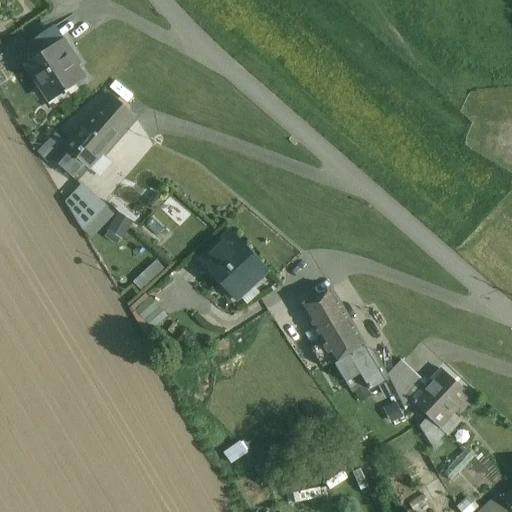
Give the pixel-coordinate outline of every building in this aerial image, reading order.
[(36,38),(18,50),(26,63),(45,51),(36,38)] [(45,51),(26,63),(42,87),(43,86),(53,100),(83,81),(75,68),(81,64),(64,38),(45,51)] [(111,94),(64,147),(89,169),(135,116),(111,94)] [(89,169),(64,147),(53,159),(78,181),(89,169)] [(105,206),(82,184),(65,202),(82,230),(105,206)] [(104,233),(120,243),(135,220),(119,209),(104,233)] [(231,232),(199,260),(209,271),(209,272),(220,284),(221,283),(236,300),(267,271),(231,232)] [(157,258),(132,279),(140,288),(164,267),(157,258)] [(364,346),(330,289),(317,296),(317,297),(301,306),(322,342),(333,361),(335,364),(349,355),(364,346)] [(154,302),(146,293),(134,304),(142,313),(154,302)] [(333,361),(322,342),(311,348),(323,367),(333,361)] [(364,346),(349,355),(366,383),(369,389),(382,382),(389,377),(388,375),(377,353),(364,346)] [(366,383),(349,355),(335,364),(346,382),(352,392),(366,383)] [(422,379),(402,360),(388,375),(389,377),(396,392),(405,410),(412,402),(411,401),(426,386),(421,380),(422,379)] [(469,394),(442,369),(426,386),(411,401),(412,402),(427,416),(438,427),(469,394)] [(389,377),(382,382),(389,395),(396,392),(389,377)] [(438,427),(427,416),(419,424),(433,446),(445,433),(438,427)] [(260,459),(245,467),(255,487),(272,479),(260,459)] [(511,489),(502,499),(502,500),(511,510),(511,489)] [(511,511),(511,510),(502,500),(489,511),(511,511)]
